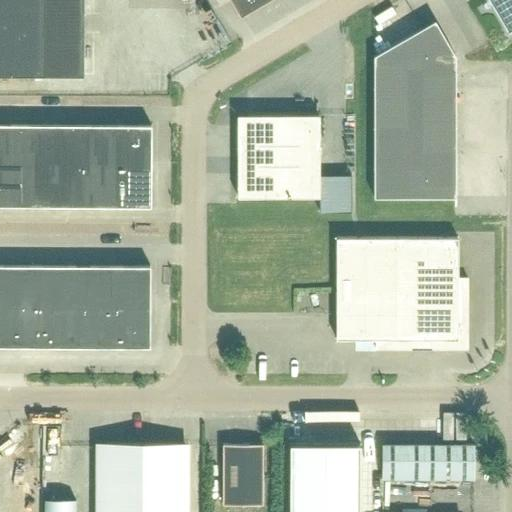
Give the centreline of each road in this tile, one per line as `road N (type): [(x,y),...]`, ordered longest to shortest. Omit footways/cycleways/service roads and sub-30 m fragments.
road 1 (unclassified): [(191,395),(194,111),(219,77),(352,0)]
road 2 (unclassified): [(511,398),(191,395)]
road 3 (unclassified): [(191,395),(0,396)]
